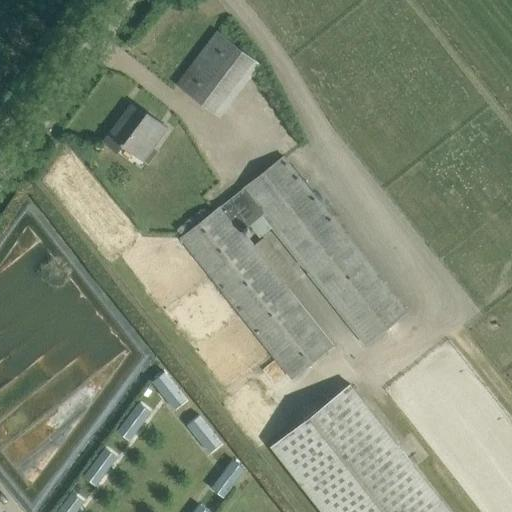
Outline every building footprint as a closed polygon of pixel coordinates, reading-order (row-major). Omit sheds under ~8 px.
[(218,117),(255,59),(211,31),(174,88),(218,117)] [(112,144),(143,163),(165,127),(135,107),(112,144)] [(285,152),(177,231),(286,378),(331,345),(283,280),(291,275),(261,234),(271,226),(359,344),(403,312),(285,152)] [(187,398),(164,369),(153,379),(176,407),(187,398)] [(452,511),(350,383),(270,447),(321,511),(452,511)] [(130,438),(152,409),(140,400),(119,429),(130,438)] [(222,443),(200,415),(188,425),(210,452),(222,443)] [(97,484),(119,454),(106,445),(85,475),(97,484)] [(224,496),(244,468),(233,460),(212,488),(224,496)] [(76,511),(84,501),(72,492),(57,511),(76,511)]
